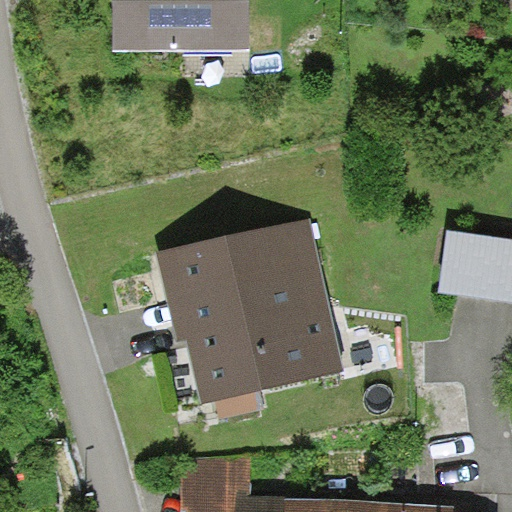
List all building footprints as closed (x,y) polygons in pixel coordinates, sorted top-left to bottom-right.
[(250,56),(250,0),(114,0),(114,56),(250,56)] [(312,222),(157,257),(174,336),(176,343),(186,341),(201,409),(346,377),(312,222)] [(511,243),(448,236),(440,297),(511,306),(511,243)] [(237,511),(238,500),(251,501),(253,455),(183,462),(183,511),(237,511)] [(238,500),(237,511),(342,511),(343,504),(251,501),(238,500)]
